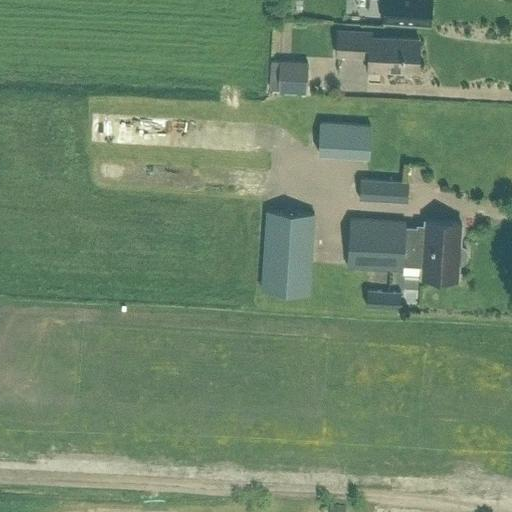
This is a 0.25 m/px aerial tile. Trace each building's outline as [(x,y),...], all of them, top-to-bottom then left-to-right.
[(397,0),(396,21),(429,23),(429,0),(397,0)] [(378,68),(416,70),(417,38),(370,36),(370,32),(337,30),(336,54),(368,56),(367,70),(378,70),(378,68)] [(280,57),(279,60),(271,59),(270,80),(278,80),(278,87),(306,88),(308,58),(280,57)] [(320,120),(318,153),(367,156),(369,123),(320,120)] [(129,184),(160,185),(160,161),(130,161),(129,184)] [(360,177),(358,198),(407,202),(408,181),(360,177)] [(260,288),(309,292),(315,213),(265,210),(260,288)] [(350,217),(346,265),(401,269),(402,263),(421,265),(420,277),(457,279),(458,262),(462,262),(465,259),(466,249),(463,246),(458,246),(459,224),(461,224),(461,222),(425,220),(424,227),(405,226),(405,221),(350,217)] [(366,287),(365,305),(399,307),(399,290),(366,287)]
